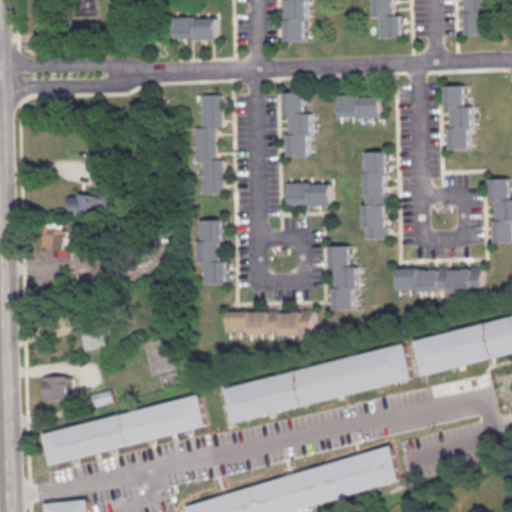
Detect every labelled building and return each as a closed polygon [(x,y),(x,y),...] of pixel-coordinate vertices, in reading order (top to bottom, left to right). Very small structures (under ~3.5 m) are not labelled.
[(99,15),(98,0),(79,0),(80,15),(99,15)] [(286,0),(286,39),(310,40),(310,0),(286,0)] [(399,0),(376,0),(377,15),(384,15),(385,36),(406,35),(405,13),(400,13),(399,0)] [(467,0),(468,33),(493,33),(492,0),(467,0)] [(220,15),(177,15),(177,38),(220,38),(220,15)] [(478,104),(470,104),(470,83),(448,83),(448,107),(455,107),(455,148),(478,148),(478,104)] [(314,111),(307,111),(307,91),(286,91),(286,114),(292,114),(292,155),(314,155),(314,111)] [(225,127),(225,93),(205,93),(205,126),(198,126),(199,160),(206,160),(207,191),(227,191),(226,158),(218,158),(218,127),(225,127)] [(341,116),(384,116),(384,94),(341,94),(341,116)] [(367,150),(366,228),(371,228),(371,237),(390,237),(391,150),(367,150)] [(511,176),(493,177),(493,200),(499,200),(499,241),(511,240),(511,176)] [(293,204),(335,204),(335,181),(293,181),(293,204)] [(77,189),(72,211),(108,218),(113,197),(77,189)] [(225,218),(202,218),(203,261),(209,261),(210,282),(230,282),(230,259),(225,259),(225,218)] [(43,245),(67,249),(70,229),(47,226),(43,245)] [(360,308),(361,265),(354,265),(354,244),(332,244),(332,267),(338,267),(338,308),(360,308)] [(400,266),(400,291),(477,290),(477,285),(487,285),(486,265),(400,266)] [(231,309),(232,333),(318,332),(318,308),(231,309)] [(418,339),(511,315),(511,352),(427,374),(418,339)] [(83,331),(87,349),(109,344),(105,326),(83,331)] [(237,422),(228,386),(408,342),(417,377),(237,422)] [(46,399),(76,399),(76,374),(46,374),(46,399)] [(54,463),(47,433),(204,392),(211,422),(54,463)] [(295,511),(408,479),(398,443),(189,504),(191,511),(295,511)] [(92,511),(91,498),(49,502),(49,511),(92,511)]
